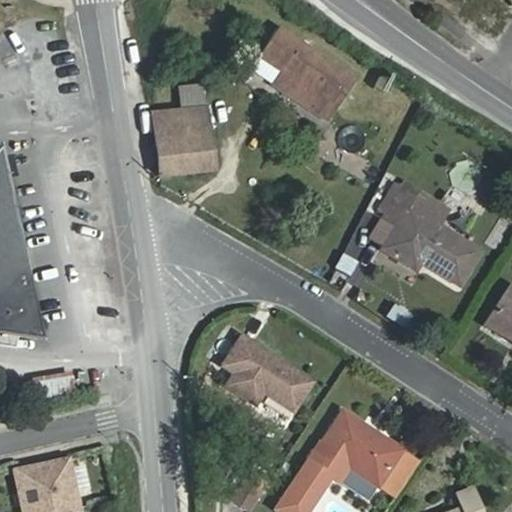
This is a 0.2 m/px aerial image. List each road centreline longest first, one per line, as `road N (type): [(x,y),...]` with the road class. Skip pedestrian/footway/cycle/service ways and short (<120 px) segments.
road 1 (residential): [(139,276),(202,267),(276,278),(511,434)]
road 2 (tertiary): [(139,276),(94,0)]
road 3 (residential): [(0,441),(154,405)]
road 4 (unknown): [(0,370),(117,374),(150,366)]
road 5 (tertiary): [(154,405),(139,276)]
